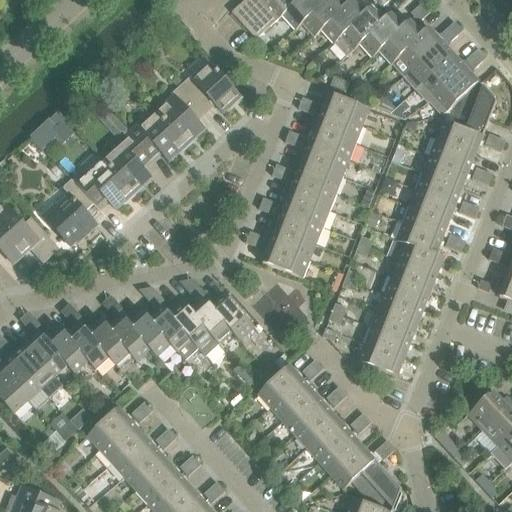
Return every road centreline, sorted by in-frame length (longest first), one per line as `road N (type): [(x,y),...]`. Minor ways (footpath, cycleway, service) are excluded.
road 1 (residential): [(0,312),(12,301),(224,257),(275,129)]
road 2 (residential): [(119,243),(253,122),(275,129)]
road 3 (residential): [(444,330),(511,158)]
road 4 (residential): [(275,129),(294,82),(230,59),(195,19)]
road 5 (residential): [(252,511),(152,391)]
road 6 (residential): [(407,430),(376,416),(314,344)]
